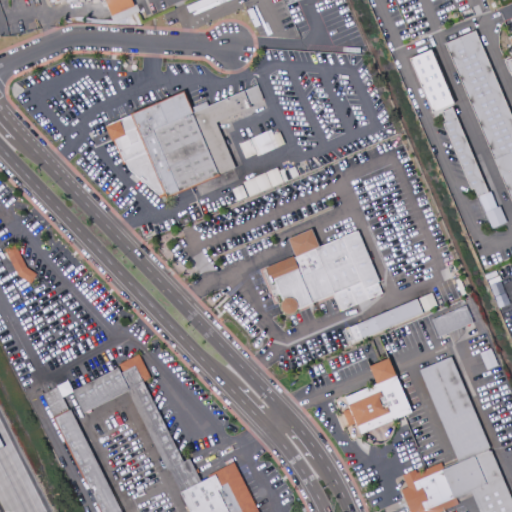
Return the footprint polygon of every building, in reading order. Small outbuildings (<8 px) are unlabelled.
[(104,0),(111,16),(133,6),(130,0),(104,0)] [(511,17),(508,19),(511,28),(511,37),(508,39),(511,48),(511,57),(503,61),(508,73),(510,72),(511,76),(511,17)] [(511,205),(444,45),(476,31),(511,116),(511,205)] [(432,113),(455,104),(432,49),(409,60),(432,113)] [(104,126),(182,93),(189,109),(206,102),(207,106),(256,85),(262,99),(248,104),(249,107),(214,122),(232,167),(217,173),(218,175),(166,197),(163,192),(157,195),(127,170),(124,163),(122,164),(112,140),(110,141),(104,126)] [(442,113),(452,109),(487,193),(490,192),(497,208),(485,214),(478,198),(477,198),(473,190),(471,191),(442,123),(445,121),(442,113)] [(237,144),(270,130),(272,135),(278,132),(284,144),(255,156),(254,154),(244,159),(237,144)] [(230,189),(241,185),(246,197),(235,202),(230,189)] [(289,239),(311,230),(319,248),(357,232),(382,294),(340,311),(333,294),(298,309),(296,312),(292,315),(287,315),(283,313),(281,309),(281,303),(283,301),(274,280),(272,281),(267,269),(296,257),(289,239)] [(31,280),(17,244),(6,249),(20,285),(31,280)] [(432,321),(466,306),(464,300),(473,296),(483,320),(439,338),(432,321)] [(348,328),(354,343),(422,314),(418,303),(416,299),(348,328)] [(418,303),(424,301),(429,314),(424,317),(422,314),(418,303)] [(121,374),(123,373),(119,365),(139,355),(150,378),(144,382),(143,381),(129,389),(121,374)] [(419,371),(451,357),(511,499),(511,511),(479,511),(472,494),(457,501),(459,505),(441,511),(409,511),(401,491),(407,488),(402,475),(415,469),(416,473),(440,463),(443,470),(459,463),(419,371)] [(369,367),(388,359),(412,413),(361,435),(356,423),(348,427),(342,412),(349,409),(345,398),(377,385),(369,367)] [(72,391),(118,368),(121,374),(129,389),(130,390),(127,392),(83,414),(72,391)] [(127,392),(168,471),(169,470),(184,463),(144,382),(143,381),(129,389),(130,390),(127,392)] [(43,395),(57,387),(69,411),(54,419),(43,395)] [(100,511),(54,419),(69,411),(71,410),(122,511),(100,511)] [(169,470),(184,463),(190,459),(200,480),(202,483),(181,494),(169,470)] [(200,480),(234,462),(258,511),(241,511),(227,483),(220,487),(216,476),(202,483),(200,480)] [(181,494),(189,511),(241,511),(227,483),(220,487),(216,476),(202,483),(181,494)]
